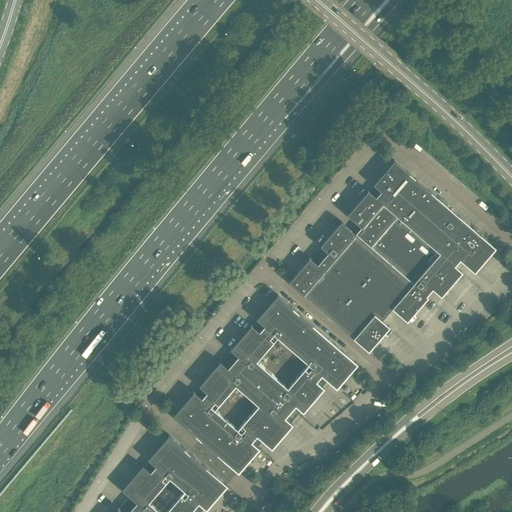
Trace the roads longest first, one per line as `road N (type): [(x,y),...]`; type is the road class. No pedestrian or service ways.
road 1 (motorway): [(0,445),(272,109)]
road 2 (unclassified): [(511,242),(388,135),(264,267)]
road 3 (motorway): [(215,0),(0,256)]
road 4 (unclassified): [(264,267),(150,404),(84,511)]
road 5 (primary): [(511,176),(317,0)]
road 6 (tertiary): [(511,342),(428,399),(313,511)]
road 7 (tertiary): [(325,511),(411,428),(511,356)]
road 8 (unclassified): [(245,511),(278,470),(390,380)]
road 9 (unclassified): [(390,380),(264,267)]
road 10 (unclassified): [(390,380),(511,275)]
road 11 (motorway): [(272,109),(389,0)]
road 12 (motorway): [(272,109),(366,0)]
